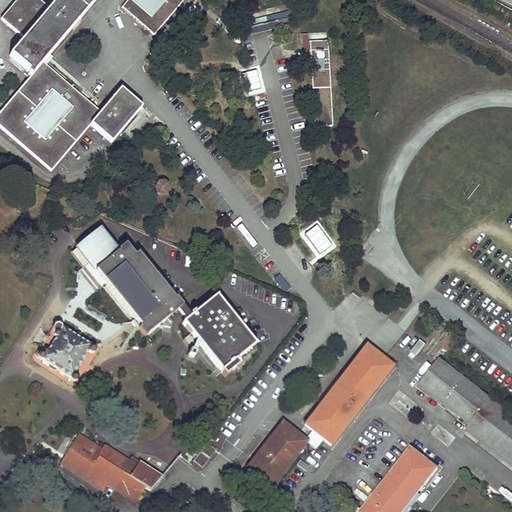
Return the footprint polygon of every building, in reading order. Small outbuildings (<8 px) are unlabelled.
[(95,0),(56,0),(49,10),(37,0),(16,0),(0,19),(23,39),(9,57),(31,75),(0,112),(0,128),(51,171),(90,125),(111,143),(141,108),(120,89),(112,98),(100,112),(95,118),(37,69),(42,63),(95,0)] [(127,0),(121,8),(153,35),(183,0),(127,0)] [(277,21),(237,31),(239,38),(279,28),(277,21)] [(307,34),(301,35),(303,52),(309,51),(307,34)] [(330,126),(327,42),(309,43),(312,126),(330,126)] [(100,112),(42,63),(37,69),(95,118),(100,112)] [(155,189),(156,192),(160,195),(164,194),(168,196),(169,193),(166,191),(167,189),(165,185),(161,183),(157,184),(156,186),(152,184),(151,186),(155,189)] [(77,249),(140,327),(137,329),(144,337),(182,306),(175,298),(173,300),(137,255),(138,254),(137,253),(133,256),(127,249),(126,250),(127,250),(120,256),(100,231),(100,230),(100,229),(75,249),(76,250),(77,249)] [(182,323),(221,371),(220,372),(224,377),(238,366),(234,361),(254,345),(215,296),(194,313),(193,312),(189,315),(191,316),(182,323)] [(41,344),(35,353),(35,356),(35,357),(40,360),(40,359),(49,364),(48,365),(49,367),(53,370),(56,370),(56,369),(71,378),(70,379),(73,381),(76,380),(77,378),(77,376),(74,374),(88,351),(91,353),(93,353),(95,350),(94,347),(92,346),(91,347),(61,328),(61,326),(57,323),(53,324),(46,336),(44,339),(41,344)] [(365,346),(304,425),(311,430),(321,438),(331,445),(392,366),(365,346)] [(465,431),(511,466),(511,415),(439,359),(418,385),(470,425),(465,431)] [(321,438),(311,430),(306,437),(283,420),(252,462),(254,463),(282,425),(305,443),(313,448),(321,438)] [(305,443),(282,425),(254,463),(250,468),(273,486),(305,443)] [(74,442),(98,457),(101,451),(77,436),(74,442)] [(116,487),(124,474),(98,457),(74,442),(60,463),(104,490),(109,483),(116,487)] [(207,443),(200,452),(208,458),(215,449),(207,443)] [(98,457),(124,474),(145,487),(150,490),(162,477),(131,457),(128,461),(104,446),(101,451),(98,457)] [(402,511),(437,468),(410,447),(361,510),(356,507),(352,511),(402,511)] [(199,452),(193,460),(201,466),(207,458),(199,452)] [(145,487),(124,474),(116,487),(136,500),(145,487)]
